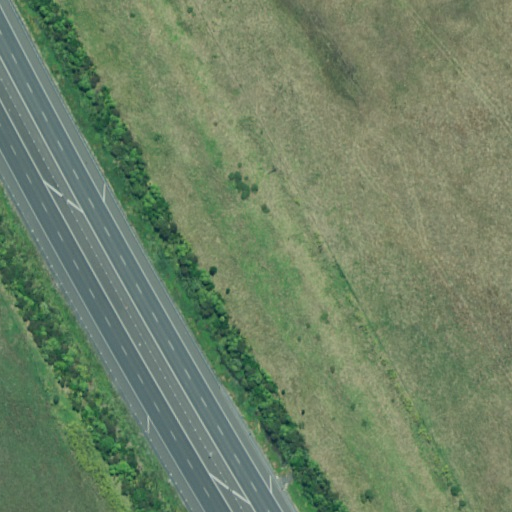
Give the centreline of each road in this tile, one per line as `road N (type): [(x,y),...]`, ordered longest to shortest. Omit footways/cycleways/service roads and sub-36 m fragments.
road 1 (motorway): [(0,26),(149,303),(275,511)]
road 2 (motorway): [(227,511),(0,111)]
